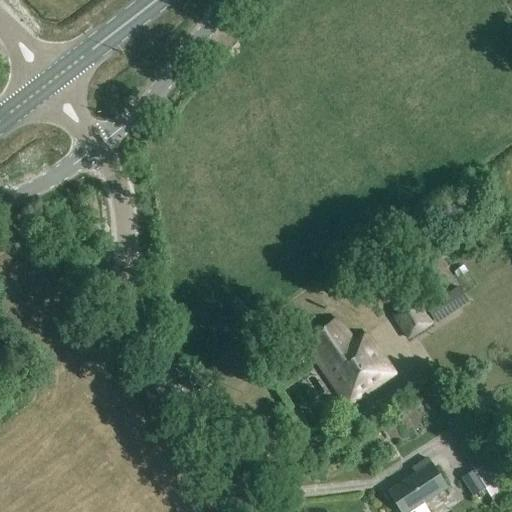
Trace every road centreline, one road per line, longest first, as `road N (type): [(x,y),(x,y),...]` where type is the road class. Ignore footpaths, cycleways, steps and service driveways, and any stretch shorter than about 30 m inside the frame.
road 1 (unclassified): [(253,511),(133,327),(124,210),(96,148)]
road 2 (unclassified): [(96,148),(140,110),(227,0)]
road 3 (primary): [(47,83),(156,0)]
